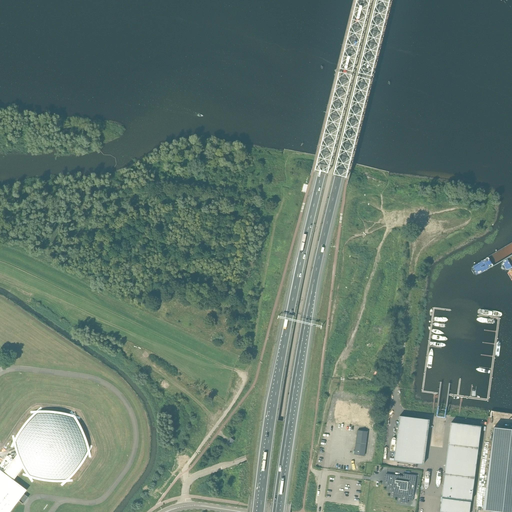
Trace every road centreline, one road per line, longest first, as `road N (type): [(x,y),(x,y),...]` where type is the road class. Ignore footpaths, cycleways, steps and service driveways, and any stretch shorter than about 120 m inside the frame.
road 1 (unclassified): [(185,505),(190,478),(255,454),(277,430),(372,0)]
road 2 (motorway): [(276,511),(310,298),(381,0)]
road 3 (motorway): [(364,0),(292,298),(260,511)]
road 4 (track): [(0,260),(234,369)]
